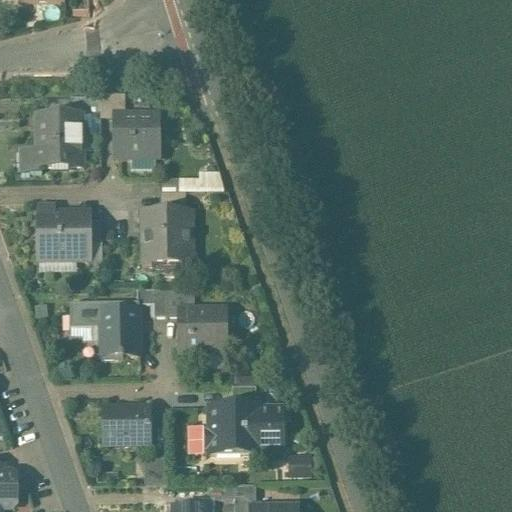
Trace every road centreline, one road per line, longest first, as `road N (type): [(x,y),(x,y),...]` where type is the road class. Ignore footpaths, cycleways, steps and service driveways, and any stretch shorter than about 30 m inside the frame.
road 1 (tertiary): [(364,511),(195,26)]
road 2 (residential): [(10,322),(78,511)]
road 3 (residential): [(0,64),(195,26)]
